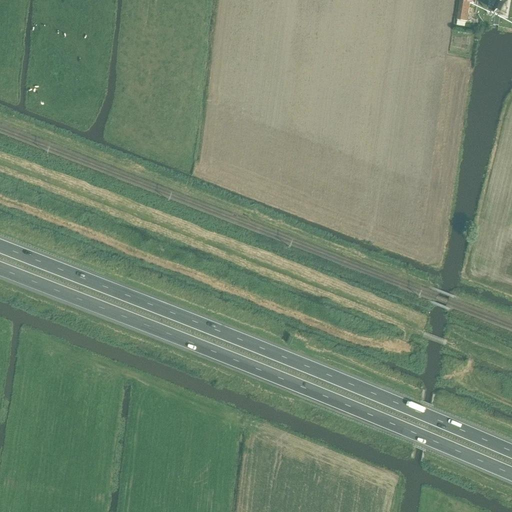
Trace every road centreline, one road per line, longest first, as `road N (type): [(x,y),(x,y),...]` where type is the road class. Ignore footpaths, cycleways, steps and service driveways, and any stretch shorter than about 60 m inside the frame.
road 1 (trunk): [(0,268),(511,474)]
road 2 (trunk): [(511,452),(0,246)]
